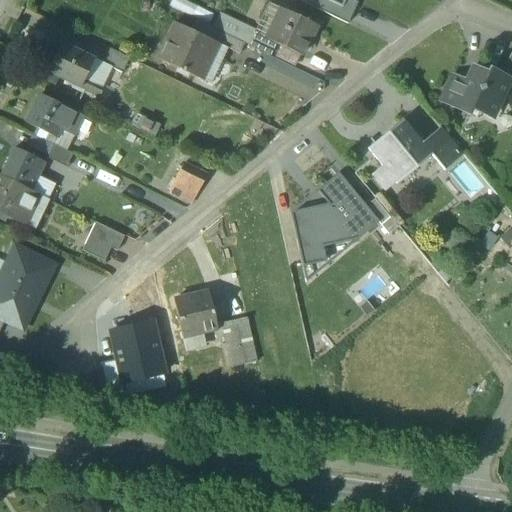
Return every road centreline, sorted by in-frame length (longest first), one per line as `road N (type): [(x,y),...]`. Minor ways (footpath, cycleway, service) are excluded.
road 1 (residential): [(511,30),(460,6),(66,329),(54,357)]
road 2 (tertiary): [(468,511),(0,444)]
